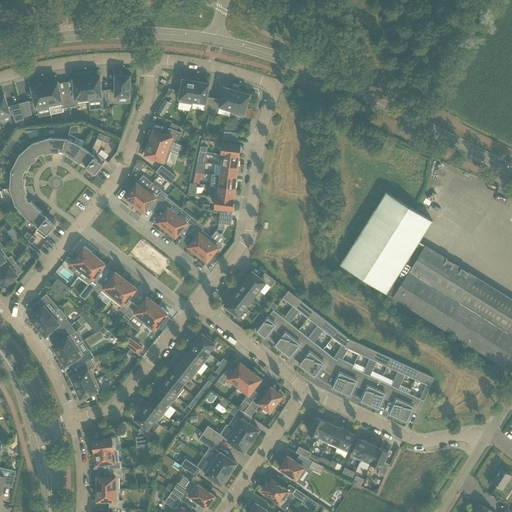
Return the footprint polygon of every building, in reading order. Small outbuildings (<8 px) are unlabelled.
[(109,90),(108,90),(109,103),(116,103),(130,103),(130,97),(130,76),(124,76),(123,75),(117,75),(116,76),(115,90),(109,90)] [(88,78),(87,78),(89,102),(101,100),(102,109),(109,109),(109,103),(108,90),(102,90),(101,91),(100,77),(96,78),(94,76),(89,77),(88,78)] [(75,93),(67,94),(69,107),(76,106),(76,103),(89,102),(87,78),(73,80),(75,93)] [(193,101),(196,82),(196,80),(189,79),(188,80),(183,79),(182,85),(181,85),(178,98),(180,98),(179,102),(192,105),(193,101)] [(58,82),(45,85),(49,107),(51,115),(63,112),(63,108),(69,107),(67,94),(61,95),(58,84),(58,82)] [(209,84),(196,82),(193,101),(205,103),(204,110),(211,111),(214,98),(207,97),(209,84)] [(36,86),(32,87),(36,110),(49,107),(45,85),(44,85),(42,84),(37,85),(36,86)] [(214,98),(211,111),(218,113),(220,107),(231,110),(230,113),(231,113),(237,91),(225,87),(221,100),(214,98)] [(237,91),(231,113),(244,117),(245,113),(246,114),(250,101),(249,100),(250,95),(245,93),(245,92),(238,90),(238,91),(237,91)] [(4,95),(0,96),(0,117),(11,114),(4,95)] [(163,116),(171,104),(164,99),(156,112),(163,116)] [(29,101),(19,104),(23,116),(31,114),(29,101)] [(23,116),(19,104),(11,107),(16,122),(23,119),(23,117),(23,116)] [(151,135),(148,142),(171,151),(176,139),(179,140),(181,132),(169,128),(166,135),(154,130),(152,135),(151,135)] [(224,131),(223,139),(237,141),(238,133),(224,131)] [(69,134),(67,139),(64,152),(68,154),(67,156),(73,159),(74,159),(83,147),(74,143),(76,138),(69,134)] [(51,153),(49,138),(33,143),(39,155),(43,153),(44,155),(50,153),(51,153)] [(64,152),(67,139),(49,138),(51,153),(52,153),(59,153),(59,151),(64,152)] [(90,153),(83,147),(74,159),(74,160),(80,164),(81,162),(87,167),(95,157),(97,154),(103,142),(103,141),(97,138),(92,149),(93,150),(90,153)] [(7,146),(11,149),(16,141),(12,139),(7,146)] [(171,151),(148,142),(146,150),(147,150),(145,155),(167,163),(171,151)] [(33,143),(19,155),(31,164),(32,164),(37,159),(36,158),(39,155),(33,143)] [(223,143),(222,154),(239,156),(239,152),(240,152),(241,145),(223,143)] [(219,165),(222,165),(239,167),(239,160),(238,160),(239,156),(222,154),(220,153),(219,165)] [(97,154),(95,157),(87,167),(90,169),(89,171),(95,175),(97,172),(99,172),(103,167),(101,166),(106,161),(97,154)] [(19,155),(11,171),(24,174),(26,170),(27,171),(31,165),(31,164),(19,155)] [(139,162),(135,167),(140,170),(144,165),(139,162)] [(156,172),(171,184),(176,177),(162,165),(156,172)] [(221,175),(221,176),(236,178),(237,174),(238,174),(239,167),(222,165),(221,175)] [(24,174),(11,171),(10,188),(25,187),(25,186),(25,179),(23,179),(24,174)] [(218,175),(216,186),(236,188),(237,182),(236,182),(236,178),(218,175)] [(135,205),(148,188),(139,180),(125,197),(126,198),(125,199),(129,203),(130,201),(135,205)] [(430,207),(438,184),(432,182),(424,205),(430,207)] [(148,188),(135,205),(139,208),(138,210),(143,213),(144,212),(148,208),(154,213),(158,207),(167,197),(168,195),(152,183),(148,188)] [(197,186),(190,185),(188,194),(196,195),(197,186)] [(209,185),(208,196),(215,197),(217,197),(233,199),(234,195),(235,195),(236,188),(216,186),(211,185),(209,185)] [(25,187),(10,188),(15,205),(26,199),(25,195),(27,194),(25,187)] [(158,207),(154,213),(160,217),(157,222),(156,224),(161,227),(162,226),(166,230),(178,215),(169,208),(173,202),(167,197),(158,207)] [(233,199),(217,197),(215,208),(233,210),(234,203),(233,203),(233,199)] [(29,202),(26,199),(15,205),(27,219),(36,207),(35,206),(31,201),(29,202)] [(14,206),(5,210),(8,214),(15,208),(14,206)] [(37,207),(36,207),(27,219),(38,228),(46,218),(41,213),(42,212),(37,207)] [(219,217),(219,223),(225,224),(231,225),(233,213),(225,212),(220,211),(219,217)] [(178,215),(166,230),(176,237),(179,233),(185,238),(190,232),(198,222),(191,216),(187,222),(178,215)] [(38,228),(36,231),(45,238),(49,232),(51,233),(55,228),(53,227),(56,224),(51,219),(50,220),(46,218),(38,228)] [(198,222),(190,232),(196,237),(188,247),(187,249),(192,252),(193,251),(198,254),(211,237),(202,230),(205,227),(198,222)] [(28,241),(32,236),(27,232),(24,236),(27,240),(28,241)] [(407,263),(360,234),(340,265),(504,367),(511,354),(511,300),(419,243),(407,263)] [(211,237),(198,254),(202,258),(201,259),(206,263),(207,262),(220,245),(211,237)] [(82,271),(95,256),(91,253),(92,252),(85,246),(72,263),(82,271)] [(2,248),(0,249),(0,264),(1,264),(5,270),(16,262),(11,256),(8,258),(2,249),(2,248)] [(95,256),(82,271),(89,277),(86,280),(89,283),(95,287),(102,279),(97,275),(104,265),(105,264),(95,256)] [(5,270),(0,273),(0,282),(3,287),(5,286),(6,287),(12,282),(11,281),(18,276),(11,266),(16,262),(5,270)] [(249,276),(246,281),(259,291),(265,283),(271,287),(275,281),(265,273),(261,278),(252,271),(248,276),(249,276)] [(102,279),(95,287),(94,289),(99,293),(102,291),(112,299),(126,280),(116,272),(107,283),(102,278),(102,279)] [(57,279),(52,286),(59,292),(66,297),(71,292),(68,290),(69,289),(57,279)] [(136,289),(126,280),(112,299),(122,307),(119,309),(125,314),(133,303),(128,299),(136,289)] [(246,281),(239,289),(252,299),(259,291),(246,281)] [(85,300),(94,289),(95,287),(89,283),(79,296),(85,300)] [(232,296),(231,297),(245,308),(252,299),(239,289),(233,297),(232,296)] [(284,318),(273,310),(257,331),(258,332),(257,333),(263,337),(264,336),(265,338),(273,329),(277,332),(302,302),(288,291),(283,298),(293,306),(284,318)] [(133,303),(125,314),(131,318),(133,316),(143,323),(157,305),(147,297),(139,307),(133,303)] [(245,308),(231,297),(224,306),(228,309),(227,310),(232,314),(233,312),(238,317),(245,308)] [(30,308),(34,314),(30,318),(29,319),(33,324),(34,323),(38,327),(54,313),(42,298),(30,308)] [(302,302),(277,332),(282,336),(275,345),(277,347),(276,348),(282,352),(299,330),(290,323),(299,311),(308,318),(314,311),(302,302)] [(161,308),(157,305),(143,323),(153,332),(169,313),(161,307),(161,308)] [(79,308),(76,311),(81,318),(85,314),(81,310),(79,308)] [(308,338),(299,330),(282,352),(287,356),(288,356),(290,357),(297,348),(302,352),(326,321),(314,311),(308,318),(318,326),(308,338)] [(54,313),(38,327),(46,336),(54,329),(58,335),(71,325),(67,318),(62,322),(54,313)] [(86,314),(82,317),(87,322),(92,318),(86,314)] [(326,321),(302,352),(307,355),(299,364),(301,366),(301,367),(306,371),(323,350),(314,342),(324,330),(333,338),(338,331),(326,321)] [(62,340),(52,346),(59,356),(77,345),(71,334),(76,331),(71,325),(58,335),(62,340)] [(334,358),(323,350),(306,371),(312,376),(313,375),(314,376),(322,367),(329,373),(350,340),(338,331),(333,338),(342,345),(334,358)] [(202,334),(195,343),(211,355),(208,353),(215,344),(211,341),(212,339),(207,335),(206,337),(202,334)] [(129,338),(125,344),(131,349),(134,352),(137,354),(142,348),(129,338)] [(350,340),(329,373),(338,377),(333,388),(335,388),(334,390),(341,393),(354,365),(342,359),(348,349),(359,354),(363,346),(350,340)] [(211,355),(195,343),(196,344),(189,352),(204,363),(211,355)] [(77,345),(59,356),(62,361),(60,362),(64,367),(65,366),(70,363),(74,368),(79,366),(90,360),(95,357),(90,349),(83,354),(77,345)] [(354,365),(341,393),(347,396),(348,395),(350,396),(355,385),(361,387),(377,352),(363,346),(359,354),(370,359),(363,372),(353,368),(354,365)] [(204,363),(189,352),(186,355),(185,355),(182,360),(197,372),(204,363)] [(391,359),(377,352),(361,387),(366,390),(361,401),(363,402),(363,403),(369,406),(381,381),(370,376),(377,362),(387,367),(391,359)] [(391,386),(381,381),(369,406),(376,409),(376,407),(379,409),(383,398),(389,400),(405,365),(391,359),(387,367),(398,372),(391,386)] [(90,360),(79,366),(81,372),(71,377),(69,378),(72,383),(73,382),(76,388),(96,379),(91,369),(94,367),(90,360)] [(179,365),(176,369),(190,380),(197,372),(182,360),(178,364),(179,365)] [(238,387),(251,371),(240,363),(232,373),(227,369),(218,379),(224,384),(228,379),(238,387)] [(225,366),(222,364),(217,370),(220,373),(225,366)] [(405,365),(389,400),(394,403),(389,414),(392,415),(391,416),(398,419),(409,394),(399,389),(405,375),(416,380),(419,372),(405,365)] [(176,369),(169,377),(181,387),(182,386),(188,379),(188,378),(176,369)] [(251,371),(238,387),(248,394),(244,400),(250,404),(252,401),(258,394),(253,390),(261,379),(258,377),(258,375),(253,371),(252,372),(251,371)] [(409,394),(398,419),(404,422),(405,421),(407,422),(412,411),(418,414),(434,378),(419,372),(416,380),(426,385),(420,399),(409,394)] [(212,374),(208,379),(212,383),(217,377),(212,374)] [(169,377),(162,386),(177,397),(184,389),(169,377)] [(96,379),(76,388),(78,393),(76,394),(79,399),(80,398),(81,399),(100,390),(96,379)] [(201,389),(205,392),(212,383),(208,381),(201,389)] [(159,389),(155,393),(170,406),(177,397),(162,386),(160,389),(159,389)] [(283,396),(278,392),(278,391),(274,387),(272,388),(271,387),(259,403),(270,412),(283,396)] [(205,392),(201,389),(195,397),(198,400),(205,392)] [(152,399),(149,403),(164,414),(170,406),(155,393),(151,398),(152,399)] [(195,397),(188,406),(191,409),(198,400),(195,397)] [(252,401),(250,404),(244,412),(250,416),(258,406),(252,401)] [(142,410),(141,410),(157,423),(164,414),(149,403),(143,411),(142,410)] [(160,425),(157,423),(141,410),(134,419),(142,425),(138,430),(141,432),(149,439),(160,425)] [(250,416),(244,412),(241,410),(237,416),(239,418),(232,428),(253,442),(257,435),(256,435),(259,430),(248,423),(252,417),(250,416)] [(177,417),(174,422),(178,425),(182,421),(177,417)] [(317,438),(326,420),(325,420),(325,421),(315,417),(314,419),(312,419),(310,425),(311,426),(308,432),(318,437),(317,438)] [(332,423),(326,420),(317,438),(327,443),(335,426),(331,424),(332,423)] [(172,426),(168,431),(173,435),(177,430),(172,426)] [(208,426),(203,433),(218,443),(223,436),(208,426)] [(335,426),(327,443),(337,448),(345,429),(339,427),(339,428),(335,426)] [(253,442),(232,428),(225,439),(244,452),(247,448),(248,448),(253,442)] [(199,429),(194,436),(199,439),(203,433),(199,429)] [(351,432),(345,429),(337,448),(347,452),(355,435),(351,433),(351,432)] [(152,441),(141,432),(136,437),(138,447),(148,446),(152,441)] [(218,443),(203,433),(199,439),(214,450),(218,443)] [(13,449),(17,445),(16,434),(6,444),(13,449)] [(95,453),(116,450),(115,438),(92,441),(93,449),(94,448),(95,453)] [(360,460),(369,442),(363,440),(362,441),(358,439),(350,456),(360,460)] [(375,445),(369,442),(360,460),(370,465),(378,448),(374,446),(375,445)] [(296,453),(308,459),(311,454),(311,453),(299,447),(296,453)] [(382,450),(378,448),(370,465),(371,465),(371,463),(381,468),(378,474),(384,477),(390,465),(384,462),(389,452),(382,449),(382,450)] [(116,450),(95,453),(96,465),(99,465),(109,463),(109,470),(122,469),(121,461),(120,461),(118,450),(116,450)] [(210,461),(229,474),(237,463),(217,450),(210,461)] [(311,454),(308,459),(312,461),(318,464),(319,461),(320,458),(311,454)] [(287,456),(287,457),(285,457),(282,461),(283,463),(279,468),(296,479),(304,468),(287,456)] [(329,466),(331,462),(321,457),(320,458),(319,461),(329,466)] [(196,476),(201,469),(185,459),(181,466),(196,476)] [(329,466),(334,469),(337,463),(332,460),(331,462),(329,466)] [(229,474),(210,461),(202,472),(222,485),(225,481),(226,482),(230,475),(229,475),(229,474)] [(312,461),(309,468),(321,474),(324,467),(318,464),(312,461)] [(0,492),(1,491),(2,485),(11,487),(15,471),(6,469),(0,467),(0,492)] [(122,469),(109,470),(109,477),(97,477),(97,489),(119,489),(119,477),(122,477),(122,469)] [(511,473),(505,469),(504,471),(500,469),(492,482),(509,493),(511,487),(511,473)] [(356,476),(354,482),(361,485),(363,479),(356,476)] [(267,483),(262,489),(264,491),(263,492),(280,503),(278,506),(285,511),(287,508),(287,509),(289,507),(288,506),(292,500),(295,496),(303,502),(308,505),(312,499),(307,496),(296,488),(292,493),(286,489),(272,479),(269,484),(267,483)] [(175,487),(171,492),(182,499),(186,494),(207,508),(207,507),(209,507),(212,503),(211,501),(215,496),(191,480),(186,487),(178,482),(175,487)] [(171,492),(175,487),(169,483),(166,488),(166,489),(171,492)] [(119,500),(119,489),(97,489),(98,501),(109,501),(109,508),(122,508),(123,500),(119,500)] [(166,489),(162,495),(167,498),(171,492),(166,489)] [(167,498),(165,502),(173,507),(179,511),(178,511),(189,511),(179,505),(182,499),(171,492),(167,498)] [(251,510),(249,511),(281,511),(279,510),(277,511),(269,511),(256,503),(255,504),(254,504),(251,508),(251,510)] [(492,511),(487,509),(479,503),(473,511),(492,511)]
